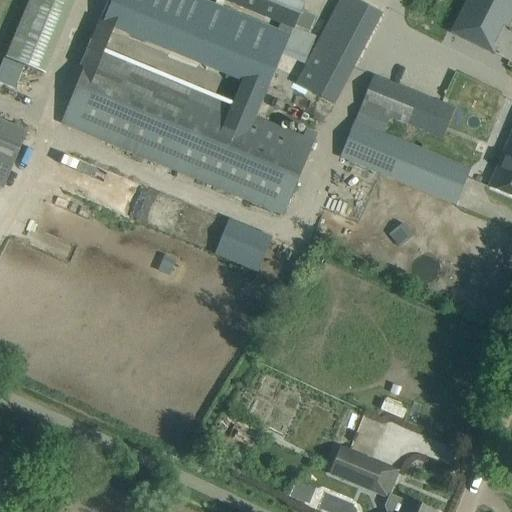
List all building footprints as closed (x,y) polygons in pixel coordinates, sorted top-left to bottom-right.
[(28,0),(6,57),(46,73),(75,0),(28,0)] [(222,0),(279,23),(277,28),(208,0),(112,0),(102,24),(267,91),(303,5),(291,0),(222,0)] [(340,0),(295,83),(335,104),(385,10),(366,0),(340,0)] [(511,0),(467,0),(451,33),(493,54),(496,48),(491,45),(502,25),(506,27),(511,15),(511,0)] [(113,56),(117,46),(102,39),(97,49),(113,56)] [(92,51),(61,125),(282,216),(313,142),(92,51)] [(467,167),(383,133),(389,118),(441,138),(452,111),(372,78),(339,158),(451,205),(467,167)] [(6,172),(22,132),(0,123),(0,180),(4,171),(6,172)] [(511,129),(488,187),(511,196),(511,129)] [(321,216),(319,225),(326,227),(328,219),(321,216)] [(256,269),(265,232),(218,221),(209,258),(256,269)] [(399,221),(387,231),(401,248),(413,239),(399,221)] [(340,447),(330,474),(387,497),(391,488),(390,488),(388,491),(375,485),(383,465),(340,447)] [(295,481),(289,498),(310,505),(316,489),(295,481)] [(386,511),(433,511),(405,500),(404,502),(389,495),(384,508),(386,511)]
